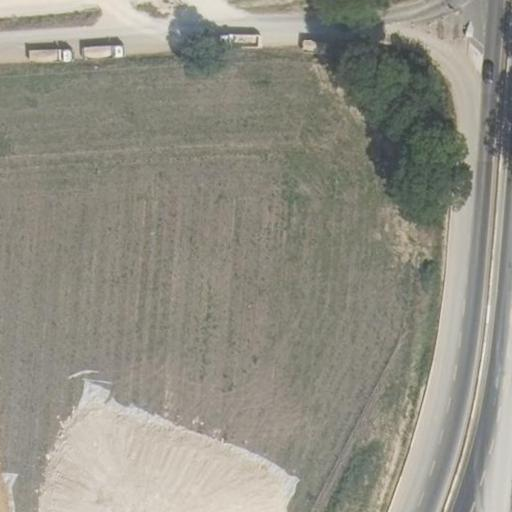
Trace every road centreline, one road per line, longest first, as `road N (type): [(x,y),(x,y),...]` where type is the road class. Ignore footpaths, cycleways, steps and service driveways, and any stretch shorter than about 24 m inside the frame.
road 1 (unknown): [(325,27),(387,34),(467,80),(443,448)]
road 2 (primary): [(497,0),(460,511)]
road 3 (unknown): [(325,27),(0,50)]
road 4 (primary): [(488,511),(511,186)]
